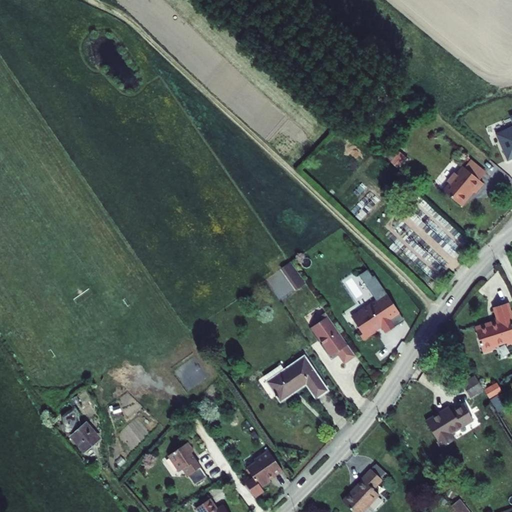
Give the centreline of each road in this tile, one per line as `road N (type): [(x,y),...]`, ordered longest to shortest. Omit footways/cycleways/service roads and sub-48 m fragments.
road 1 (track): [(440,313),(141,24),(107,2)]
road 2 (tertiary): [(511,234),(448,301),(353,439),(282,511)]
